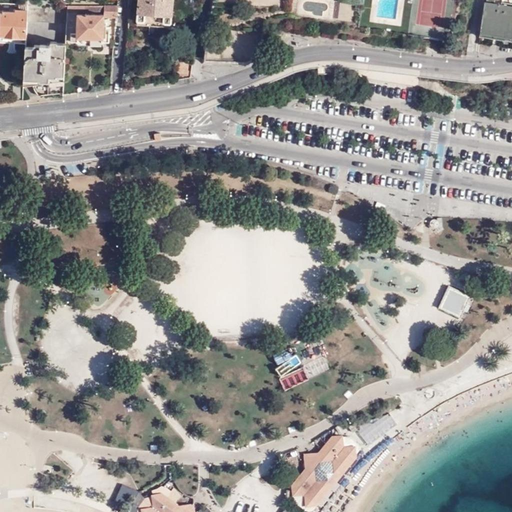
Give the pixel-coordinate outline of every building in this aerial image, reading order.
[(169,27),(171,0),(137,0),(135,25),(149,25),(148,34),(156,35),(157,26),(169,27)] [(511,5),(484,1),(479,31),(511,35),(511,5)] [(26,20),(26,7),(26,3),(16,3),(16,11),(0,10),(0,41),(24,42),(26,20)] [(104,16),(116,16),(117,4),(66,3),(65,7),(104,8),(104,12),(77,12),(76,32),(71,31),(71,40),(76,40),(76,42),(102,43),(103,41),(108,41),(108,31),(103,30),(104,16)] [(65,24),(65,10),(26,7),(26,20),(65,24)] [(320,21),(318,29),(336,32),(337,24),(320,21)] [(38,95),(62,92),(62,76),(64,43),(55,43),(55,41),(48,41),(48,45),(33,44),(33,47),(24,47),(22,83),(33,83),(32,86),(32,88),(33,90),(38,95)] [(179,60),(177,78),(190,76),(192,61),(179,60)] [(62,93),(76,92),(77,77),(62,76),(62,92),(62,93)] [(22,98),(22,97),(22,84),(12,86),(11,100),(22,98)] [(437,220),(435,220),(434,220),(433,221),(432,222),(431,223),(431,224),(431,226),(432,227),(433,228),(434,228),(435,229),(437,228),(438,227),(439,226),(439,225),(439,223),(439,222),(438,221),(437,220)] [(469,293),(448,284),(438,306),(459,315),(462,309),(467,310),(470,304),(465,302),(469,293)] [(390,410),(355,425),(362,443),(397,427),(390,410)] [(356,456),(344,445),(342,435),(331,435),(318,451),(303,453),(305,467),(292,483),(294,494),(305,494),(317,504),(356,456)] [(356,456),(354,445),(344,445),(356,456)] [(24,486),(23,455),(1,455),(1,470),(9,470),(9,486),(24,486)] [(138,507),(137,511),(194,511),(193,502),(179,505),(162,493),(145,496),(138,507)] [(317,504),(305,494),(306,504),(317,504)]
